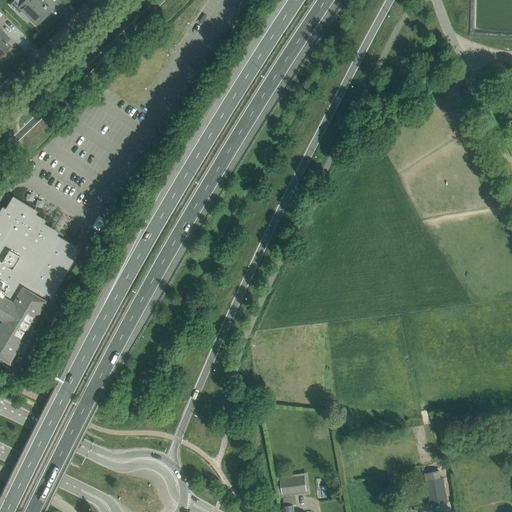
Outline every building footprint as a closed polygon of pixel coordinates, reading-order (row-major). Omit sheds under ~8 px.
[(39,0),(26,0),(19,8),(28,16),(24,21),(32,29),(50,11),(47,7),(45,5),(39,0)] [(0,12),(0,53),(9,45),(3,40),(6,37),(0,30),(0,16),(2,14),(0,12)] [(0,314),(5,318),(0,325),(0,355),(10,361),(46,300),(44,299),(47,293),(49,295),(51,291),(54,293),(56,290),(77,256),(77,255),(79,252),(76,250),(77,247),(73,245),(57,235),(50,231),(52,228),(51,227),(45,223),(41,221),(43,218),(36,214),(33,212),(35,209),(31,207),(20,200),(16,198),(14,201),(11,199),(8,206),(7,206),(6,208),(4,212),(1,210),(0,211),(0,314)] [(98,214),(93,228),(102,231),(106,217),(98,214)] [(428,472),(429,479),(425,480),(431,505),(448,501),(442,476),(440,477),(439,470),(428,472)] [(298,489),(298,479),(284,479),(284,489),(298,489)] [(328,485),(319,485),(319,496),(328,496),(328,485)] [(287,494),(288,497),(283,498),(284,511),(294,511),(293,505),(297,504),(296,496),(295,493),(287,494)]
